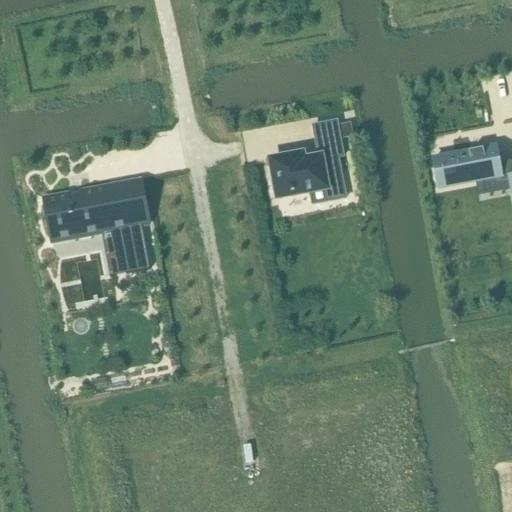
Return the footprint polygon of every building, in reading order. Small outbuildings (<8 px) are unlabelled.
[(301,158),(272,164),(278,198),(308,193),(325,190),(323,181),(342,178),(339,160),(344,159),(341,141),(338,126),(337,121),(310,126),(317,161),(302,164),(301,158)] [(350,124),(338,126),(341,141),(353,139),(350,124)] [(496,146),(430,159),(436,193),(475,185),(503,179),(507,179),(509,192),(511,205),(511,161),(500,164),(496,146)] [(122,186),(44,201),(53,244),(101,235),(115,232),(123,273),(148,269),(140,228),(149,226),(145,204),(126,208),(122,186)] [(511,511),(511,460),(495,464),(504,511),(511,511)]
